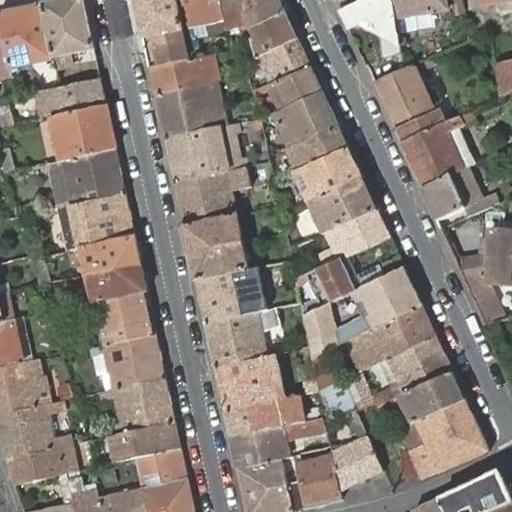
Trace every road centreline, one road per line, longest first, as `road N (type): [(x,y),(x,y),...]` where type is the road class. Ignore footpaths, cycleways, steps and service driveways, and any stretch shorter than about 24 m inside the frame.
road 1 (residential): [(111,0),(223,511)]
road 2 (residential): [(307,0),(511,434)]
road 3 (residential): [(372,511),(511,452)]
